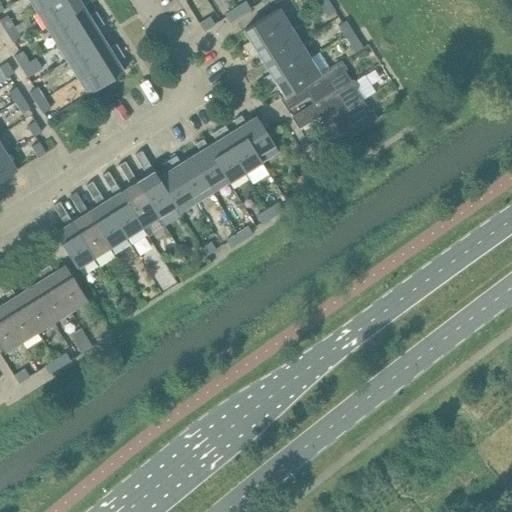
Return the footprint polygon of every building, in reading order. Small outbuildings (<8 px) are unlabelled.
[(28,0),(36,12),(55,0),(28,0)] [(55,0),(36,12),(46,28),(81,7),(76,0),(55,0)] [(335,12),(328,1),(320,6),(327,17),(335,12)] [(245,2),(234,8),(239,16),(250,10),(245,2)] [(46,28),(56,45),(98,19),(95,13),(87,17),(81,7),(46,28)] [(239,16),(234,8),(223,15),(228,23),(239,16)] [(242,46),(246,52),(288,26),(277,9),(242,31),(249,42),(242,46)] [(0,19),(0,24),(4,32),(12,27),(6,16),(0,19)] [(198,24),(203,32),(214,25),(209,17),(198,24)] [(102,25),(98,19),(56,45),(66,61),(101,39),(95,29),(102,25)] [(22,21),(12,27),(17,35),(27,29),(22,21)] [(337,26),(344,36),(352,31),(345,21),(337,26)] [(298,42),(288,26),(246,52),(250,58),(257,54),(263,64),(298,42)] [(4,32),(11,42),(19,38),(17,35),(12,27),(4,32)] [(359,42),(352,31),(344,36),(351,47),(359,42)] [(66,61),(76,77),(118,51),(115,45),(108,50),(101,39),(66,61)] [(262,79),(266,85),(308,58),(298,42),(263,64),(270,75),(262,79)] [(122,57),(118,51),(76,77),(87,95),(122,73),(115,62),(122,57)] [(13,56),(20,67),(28,63),(21,52),(13,56)] [(308,58),(266,85),(270,91),(277,86),(283,97),(328,69),(318,52),(308,58)] [(28,63),(20,67),(26,78),(34,73),(42,69),(35,58),(28,63)] [(308,96),(313,104),(349,82),(342,71),(345,70),(340,61),(328,69),(283,97),(279,99),(286,109),(308,96)] [(6,62),(0,66),(0,69),(5,78),(13,73),(6,62)] [(313,104),(291,118),(298,128),(319,115),(325,123),(361,101),(360,100),(374,92),(363,75),(352,81),(352,80),(349,82),(313,104)] [(22,98),(15,87),(8,92),(15,103),(22,98)] [(28,93),(35,103),(43,98),(36,88),(28,93)] [(22,98),(15,103),(21,114),(29,109),(22,98)] [(35,103),(42,114),(50,109),(43,98),(35,103)] [(309,146),(315,156),(376,119),(371,111),(368,112),(361,101),(325,123),(330,132),(309,146)] [(244,124),(240,117),(233,121),(238,128),(260,162),(277,152),(255,117),(244,124)] [(26,126),(33,137),(41,132),(34,121),(26,126)] [(244,172),(260,162),(238,128),(228,134),(223,127),(217,130),(244,172)] [(206,147),(227,183),(244,172),(217,130),(212,134),(216,141),(206,147)] [(211,193),(227,183),(206,147),(202,140),(195,144),(200,151),(189,158),(211,193)] [(30,147),(36,157),(37,158),(45,153),(38,142),(30,147)] [(158,217),(174,207),(157,178),(153,172),(140,152),(134,156),(146,176),(136,182),(158,217)] [(0,180),(15,172),(4,155),(0,157),(0,180)] [(169,161),(195,203),(211,193),(189,158),(179,164),(175,157),(169,161)] [(178,213),(195,203),(169,161),(163,164),(167,172),(157,178),(174,207),(178,213)] [(136,182),(124,162),(117,166),(130,186),(120,192),(141,227),(158,217),(136,182)] [(125,237),(141,227),(120,192),(107,172),(101,176),(113,196),(103,202),(125,237)] [(304,180),(303,180),(293,186),(298,194),(309,187),(304,180)] [(125,237),(103,202),(91,182),(85,186),(97,206),(87,212),(109,247),(125,237)] [(92,257),(109,247),(87,212),(75,192),(68,196),(81,216),(71,222),(92,257)] [(75,268),(92,257),(71,222),(59,202),(52,206),(65,226),(54,233),(75,268)] [(277,203),(267,210),(271,218),(282,211),(277,203)] [(261,224),(271,218),(267,210),(256,217),(261,224)] [(247,227),(237,233),(241,241),(252,235),(247,227)] [(230,248),(241,241),(237,233),(226,240),(230,248)] [(211,243),(200,249),(205,257),(215,250),(211,243)] [(48,265),(42,269),(69,311),(86,301),(64,266),(53,273),(48,265)] [(69,311),(42,269),(36,273),(41,280),(31,286),(52,321),(69,311)] [(36,332),(52,321),(31,286),(27,279),(20,283),(25,290),(15,296),(36,332)] [(15,296),(10,289),(4,293),(8,300),(0,305),(0,310),(20,342),(36,332),(15,296)] [(0,348),(3,352),(20,342),(0,310),(0,348)] [(106,330),(101,322),(90,329),(95,336),(106,330)] [(69,337),(81,355),(92,348),(80,330),(69,337)] [(65,354),(54,361),(59,369),(70,362),(65,354)] [(49,375),(59,369),(54,361),(44,367),(49,375)] [(24,369),(13,376),(18,384),(29,377),(24,369)]
